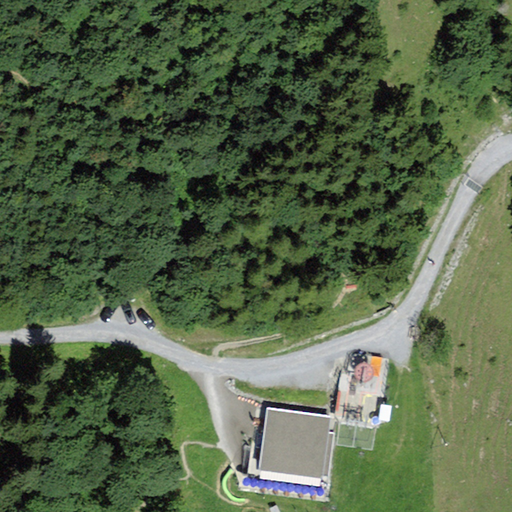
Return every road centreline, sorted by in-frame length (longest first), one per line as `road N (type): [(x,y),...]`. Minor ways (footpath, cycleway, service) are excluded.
road 1 (track): [(511,147),(471,185),(408,310),(377,334),(328,353)]
road 2 (track): [(0,334),(124,337),(210,365)]
